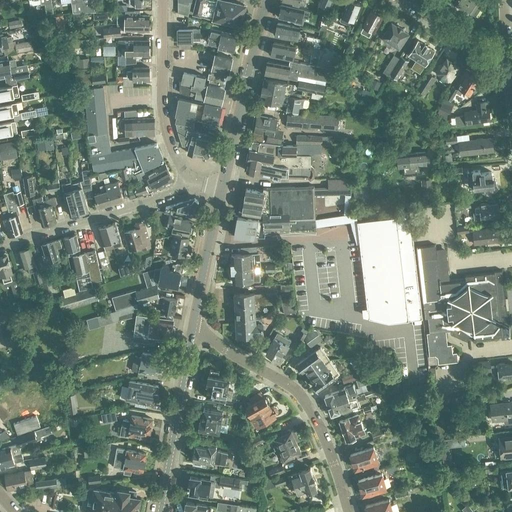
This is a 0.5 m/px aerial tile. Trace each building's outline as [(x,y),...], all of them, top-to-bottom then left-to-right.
[(40,0),(41,5),(45,5),(46,11),(53,10),(51,0),(40,0)] [(71,0),(73,14),(84,13),(82,0),(71,0)] [(82,0),(84,13),(96,13),(91,3),(91,0),(82,0)] [(192,3),(189,2),(189,0),(178,0),(178,3),(178,14),(189,17),(192,3)] [(200,16),(201,16),(240,25),(242,16),(245,6),(243,5),(219,0),(218,0),(219,1),(213,0),(189,0),(189,2),(192,3),(196,4),(194,15),(200,16)] [(320,0),(318,5),(330,10),(334,0),(320,0)] [(349,23),(350,19),(356,22),(363,5),(355,2),(354,0),(347,0),(346,0),(343,0),(341,5),(344,7),(340,19),(341,21),(347,24),(349,23)] [(456,0),(455,2),(464,9),(464,10),(471,14),(471,13),(476,16),(480,10),(476,7),(479,0),(456,0)] [(282,5),(279,7),(278,11),(280,14),(279,18),(295,22),(295,24),(303,25),(304,18),(309,19),(310,12),(298,9),(282,5)] [(371,11),(371,12),(363,26),(365,27),(362,32),(371,37),(373,32),(374,33),(383,17),(371,11)] [(108,12),(94,13),(94,21),(109,20),(108,12)] [(52,17),(53,23),(54,31),(61,30),(60,16),(52,17)] [(9,23),(11,29),(23,26),(22,20),(9,23)] [(149,32),(149,22),(125,23),(125,24),(117,24),(117,28),(111,29),(103,29),(104,38),(120,36),(120,31),(126,30),(126,31),(134,31),(134,32),(149,32)] [(276,23),(272,36),(292,40),(297,41),(304,42),(303,44),(320,48),(322,39),(305,36),(306,33),(299,31),(299,28),(294,27),(276,23)] [(397,27),(390,23),(382,39),(399,48),(407,33),(401,30),(402,29),(397,27)] [(209,36),(236,43),(238,35),(222,31),(222,32),(210,29),(209,36)] [(200,30),(179,30),(178,30),(178,42),(192,42),(192,41),(200,41),(200,30)] [(236,43),(209,36),(207,43),(218,46),(218,48),(234,52),(236,43)] [(0,51),(3,51),(3,49),(9,48),(7,37),(1,38),(1,37),(0,37),(0,51)] [(366,47),(371,49),(375,42),(370,39),(366,47)] [(419,41),(409,56),(418,61),(416,66),(422,70),(425,65),(425,66),(435,51),(429,47),(429,46),(425,44),(419,41)] [(290,47),(274,43),(271,45),(270,49),(272,52),(271,56),(288,59),(293,60),(295,48),(290,47)] [(27,44),(16,47),(17,53),(29,50),(27,44)] [(56,47),(48,48),(50,61),(58,59),(56,47)] [(115,47),(103,47),(103,56),(115,56),(115,47)] [(311,56),(319,57),(321,48),(313,47),(311,56)] [(149,57),(149,49),(128,49),(128,57),(134,57),(149,57)] [(209,80),(208,85),(224,89),(228,73),(229,73),(232,59),(215,55),(212,69),(211,74),(209,74),(207,80),(209,80)] [(383,72),(389,76),(399,59),(394,55),(383,72)] [(78,59),(78,68),(90,67),(89,58),(78,59)] [(408,62),(402,58),(391,76),(393,77),(393,78),(395,79),(395,78),(397,79),(408,62)] [(458,67),(447,60),(443,66),(441,65),(436,72),(450,82),(455,75),(453,74),(458,67)] [(13,61),(9,62),(9,61),(2,62),(0,62),(0,70),(16,67),(15,62),(13,61)] [(265,75),(297,81),(326,86),(327,81),(344,85),(346,72),(339,70),(318,66),(301,63),(290,61),(289,66),(268,62),(265,75)] [(0,77),(15,75),(16,81),(30,79),(29,72),(28,73),(27,65),(16,67),(0,70),(0,77)] [(133,78),(133,81),(149,81),(149,68),(133,68),(133,72),(127,72),(127,78),(133,78)] [(90,73),(76,74),(77,85),(91,84),(90,73)] [(225,89),(224,89),(208,85),(208,86),(204,85),(206,77),(197,75),(196,76),(184,73),(182,82),(180,82),(180,93),(190,96),(192,89),(197,90),(195,97),(205,99),(204,102),(213,104),(214,101),(221,103),(222,103),(225,89)] [(425,95),(436,79),(428,73),(417,90),(425,95)] [(479,80),(469,74),(465,79),(463,82),(462,82),(456,92),(461,95),(463,91),(470,95),(475,87),(480,90),(483,84),(479,81),(479,80)] [(93,85),(106,83),(105,76),(92,77),(93,85)] [(133,78),(127,78),(123,78),(123,86),(124,87),(133,87),(133,81),(133,78)] [(294,85),(292,85),(286,84),(286,83),(265,79),(263,86),(262,90),(284,94),(284,92),(292,93),(293,91),(293,89),(294,89),(294,87),(294,85)] [(314,91),(315,85),(299,81),(298,87),(314,91)] [(373,82),(370,88),(378,91),(380,85),(373,82)] [(0,101),(15,98),(20,97),(17,85),(0,88),(0,101)] [(315,85),(314,91),(326,94),(327,87),(315,85)] [(144,171),(135,149),(111,153),(108,134),(104,88),(95,89),(85,90),(89,135),(88,135),(89,143),(91,157),(94,172),(127,167),(129,177),(132,176),(144,171)] [(284,94),(262,90),(261,95),(262,95),(260,101),(282,105),(287,106),(292,97),(292,93),(284,92),(284,94)] [(457,93),(452,90),(446,98),(451,101),(457,93)] [(38,92),(21,95),(23,102),(39,99),(39,98),(42,97),(41,93),(38,94),(38,92)] [(292,97),(287,106),(286,113),(297,114),(298,114),(299,107),(305,108),(307,107),(308,102),(307,100),(292,97)] [(198,119),(202,103),(191,101),(191,102),(179,99),(176,116),(177,116),(176,123),(194,126),(195,119),(198,119)] [(465,116),(466,126),(479,124),(480,123),(491,122),(489,110),(486,110),(485,102),(476,103),(477,111),(464,112),(465,116)] [(222,107),(202,103),(198,119),(201,120),(201,123),(209,124),(209,122),(218,124),(222,107)] [(453,107),(442,103),(440,109),(450,114),(453,107)] [(0,119),(14,116),(19,115),(17,104),(0,106),(0,119)] [(383,111),(371,110),(370,120),(379,121),(379,118),(383,118),(383,111)] [(21,114),(22,120),(37,117),(36,111),(21,114)] [(287,127),(318,129),(318,127),(318,116),(302,116),(288,115),(287,127)] [(283,130),(278,129),(279,127),(279,123),(277,123),(277,120),(257,116),(253,141),(263,143),(264,135),(267,136),(266,142),(281,144),(283,130)] [(318,127),(318,129),(338,130),(339,117),(318,116),(318,127)] [(155,118),(153,118),(132,119),(132,120),(126,120),(127,128),(155,127),(155,118)] [(0,137),(14,134),(18,134),(15,122),(0,124),(0,137)] [(177,123),(177,128),(182,145),(189,147),(188,153),(198,156),(205,158),(211,155),(210,154),(215,137),(214,137),(215,134),(208,133),(208,135),(193,132),(194,126),(177,123)] [(155,127),(127,128),(127,136),(132,136),(155,135),(155,127)] [(21,131),(22,138),(35,135),(34,129),(21,131)] [(83,130),(71,132),(73,140),(85,137),(83,130)] [(37,137),(38,150),(54,148),(53,136),(37,137)] [(297,152),(314,153),(320,153),(320,144),(322,144),(323,137),(297,136),(297,144),(297,147),(283,147),(283,146),(252,142),(248,162),(249,162),(246,172),(261,175),(261,174),(273,176),(273,178),(281,180),(281,177),(285,178),(308,179),(310,180),(313,179),(314,175),(315,172),(313,169),(311,167),(311,156),(297,155),(297,152)] [(479,140),(460,143),(460,150),(466,149),(467,155),(493,152),(492,139),(479,140)] [(0,145),(0,151),(1,159),(18,156),(15,143),(0,145)] [(135,149),(144,171),(145,170),(164,162),(157,144),(135,148),(135,149)] [(426,152),(410,153),(396,155),(398,169),(404,168),(405,175),(412,174),(423,173),(422,166),(427,165),(427,164),(430,163),(430,157),(427,157),(426,152)] [(145,170),(144,171),(132,176),(134,182),(142,179),(145,186),(170,173),(166,165),(148,175),(145,170)] [(22,179),(21,169),(13,170),(14,180),(22,179)] [(89,171),(82,172),(84,188),(92,187),(89,171)] [(473,172),(468,173),(469,189),(475,189),(485,188),(486,193),(493,192),(493,187),(494,187),(496,184),(496,180),(494,178),(493,178),(492,173),(481,174),(480,171),(473,172)] [(173,178),(170,173),(145,186),(135,190),(136,195),(148,192),(149,193),(154,191),(172,181),(173,178)] [(32,177),(23,178),(26,197),(35,195),(32,177)] [(47,180),(48,186),(49,192),(60,191),(58,179),(47,180)] [(348,179),(328,180),(329,189),(349,189),(348,179)] [(432,180),(422,180),(424,197),(433,196),(433,190),(432,180)] [(71,184),(80,214),(89,212),(86,202),(82,188),(80,182),(71,184)] [(107,191),(111,204),(123,200),(120,188),(118,182),(106,186),(107,191)] [(369,182),(355,182),(355,207),(370,206),(369,182)] [(62,185),(64,193),(71,216),(80,214),(71,184),(71,183),(62,185)] [(244,214),(315,211),(314,187),(264,188),(264,190),(261,190),(261,192),(247,189),(247,191),(245,190),(244,199),(245,200),(245,202),(244,202),(242,211),(243,211),(243,212),(244,212),(244,214)] [(99,208),(111,204),(107,191),(96,195),(97,200),(99,208)] [(21,226),(18,216),(19,215),(17,207),(17,206),(24,204),(22,200),(20,193),(14,194),(13,192),(4,195),(8,211),(15,234),(22,232),(21,226)] [(42,226),(50,224),(43,202),(42,197),(32,200),(36,211),(38,211),(42,226)] [(55,198),(43,202),(50,224),(57,222),(52,206),(57,205),(55,198)] [(172,206),(166,208),(165,213),(173,215),(173,211),(176,212),(177,212),(183,214),(195,217),(199,202),(195,199),(189,201),(179,204),(172,206)] [(454,204),(455,210),(471,209),(470,202),(454,204)] [(475,207),(476,214),(474,214),(475,222),(482,221),(482,219),(483,219),(484,220),(488,220),(489,218),(499,217),(498,217),(500,215),(500,212),(498,211),(497,204),(487,205),(487,203),(480,204),(480,207),(475,207)] [(8,236),(15,234),(8,211),(1,213),(8,236)] [(289,230),(316,229),(315,211),(244,214),(243,217),(241,217),(235,216),(232,235),(235,235),(255,238),(257,238),(265,238),(265,235),(265,231),(289,230)] [(359,235),(367,308),(368,309),(407,304),(407,303),(413,302),(415,313),(422,312),(410,211),(395,212),(396,217),(357,222),(359,235)] [(175,217),(170,216),(168,225),(173,226),(172,232),(189,235),(189,234),(191,233),(192,229),(191,227),(192,222),(182,220),(182,218),(175,217)] [(115,223),(107,226),(115,248),(122,246),(120,240),(115,223)] [(115,248),(107,226),(98,229),(103,245),(105,251),(115,248)] [(146,227),(135,231),(140,248),(151,244),(146,227)] [(457,228),(457,235),(469,233),(469,227),(457,228)] [(486,231),(473,232),(475,245),(486,244),(486,246),(488,246),(488,243),(502,242),(500,229),(486,231)] [(140,248),(135,231),(124,234),(129,251),(140,248)] [(91,283),(85,254),(80,255),(79,252),(80,252),(76,235),(64,239),(69,258),(71,257),(75,274),(78,287),(80,293),(93,289),(91,283)] [(189,239),(174,236),(171,254),(185,257),(189,239)] [(55,242),(42,245),(45,255),(43,256),(44,259),(47,266),(61,262),(57,249),(62,248),(59,241),(55,242)] [(449,281),(447,267),(446,253),(437,254),(436,245),(417,248),(425,319),(428,319),(430,334),(427,334),(429,357),(435,356),(438,358),(438,364),(458,362),(457,353),(453,354),(452,345),(447,346),(446,332),(450,332),(451,334),(466,341),(501,337),(502,340),(511,339),(511,337),(511,332),(509,310),(507,310),(506,299),(508,299),(505,272),(465,276),(466,279),(449,281)] [(40,270),(37,271),(35,265),(30,249),(19,252),(24,269),(28,267),(30,274),(33,273),(36,285),(44,283),(42,276),(40,270)] [(85,254),(91,283),(102,281),(95,251),(85,254)] [(255,254),(252,254),(232,255),(232,264),(231,264),(232,269),(256,267),(260,267),(262,267),(261,253),(255,254)] [(17,273),(12,274),(10,268),(11,267),(7,256),(0,258),(0,277),(0,278),(1,278),(4,288),(11,286),(20,284),(17,273)] [(279,256),(279,261),(271,261),(271,265),(279,265),(285,264),(285,256),(279,256)] [(161,260),(159,260),(152,262),(152,269),(163,266),(161,261),(161,260)] [(133,261),(118,265),(122,277),(136,273),(133,261)] [(181,264),(176,264),(176,265),(173,265),(172,269),(175,270),(174,272),(168,271),(169,267),(164,266),(161,268),(161,270),(155,269),(155,272),(154,272),(148,271),(147,277),(154,278),(154,277),(157,278),(161,278),(160,284),(178,287),(178,286),(180,285),(181,282),(179,280),(179,277),(180,273),(183,272),(184,266),(182,265),(182,264),(181,264)] [(260,267),(232,269),(232,274),(233,274),(233,283),(254,282),(254,281),(261,281),(260,267)] [(49,274),(42,276),(44,283),(48,294),(54,292),(49,274)] [(160,288),(158,288),(157,286),(137,292),(136,292),(139,304),(158,298),(158,294),(160,294),(160,288)] [(23,296),(21,287),(12,290),(15,300),(24,297),(23,296)] [(93,289),(80,293),(59,299),(63,311),(97,300),(93,289)] [(136,292),(137,292),(136,291),(112,298),(116,311),(139,304),(136,292)] [(234,295),(235,306),(255,305),(259,305),(277,304),(277,293),(254,294),(234,295)] [(164,298),(158,299),(157,303),(162,304),(161,312),(175,314),(177,299),(164,298)] [(296,312),(294,303),(293,300),(288,302),(281,304),(285,315),(296,312)] [(138,316),(138,313),(144,314),(143,304),(96,317),(99,328),(138,316)] [(235,306),(235,319),(256,319),(255,305),(235,306)] [(13,314),(0,318),(0,321),(1,326),(16,322),(13,314)] [(154,318),(151,318),(138,316),(135,341),(155,343),(155,340),(161,341),(162,337),(170,338),(171,329),(172,329),(173,321),(165,319),(165,316),(154,314),(154,318)] [(261,318),(256,319),(235,319),(236,336),(257,335),(257,334),(263,334),(262,323),(261,318)] [(3,333),(4,341),(19,338),(17,330),(3,333)] [(316,332),(310,330),(305,339),(311,347),(321,339),(316,332)] [(306,334),(301,331),(295,343),(300,346),(306,334)] [(284,338),(277,334),(275,338),(266,353),(267,353),(268,356),(271,357),(273,357),(279,360),(283,352),(285,353),(289,346),(291,341),(285,337),(284,338)] [(333,337),(330,335),(326,335),(324,339),(325,342),(328,344),(332,344),(334,340),(333,337)] [(310,375),(330,360),(320,347),(316,350),(298,363),(295,366),(299,372),(303,370),(305,368),(310,375)] [(132,371),(135,371),(139,372),(140,373),(141,372),(159,375),(159,376),(161,376),(161,375),(160,375),(161,373),(164,357),(163,356),(163,357),(144,353),(143,353),(142,359),(134,358),(132,371)] [(31,364),(35,380),(51,376),(48,360),(31,364)] [(340,373),(330,360),(310,375),(315,381),(314,382),(313,385),(316,389),(319,389),(336,377),(335,377),(340,373)] [(498,368),(493,369),(493,370),(491,370),(490,362),(478,364),(479,373),(491,372),(492,380),(499,379),(499,380),(501,379),(503,380),(506,380),(507,379),(511,378),(511,364),(505,366),(504,364),(498,365),(498,368)] [(476,363),(471,364),(477,396),(439,410),(435,369),(430,369),(435,417),(483,399),(476,363)] [(67,370),(59,372),(61,380),(69,378),(67,370)] [(209,385),(206,397),(225,400),(226,400),(226,399),(232,400),(233,392),(227,391),(229,379),(219,377),(219,372),(210,371),(209,376),(207,385),(209,385)] [(356,373),(342,378),(344,384),(358,380),(356,373)] [(367,378),(357,381),(359,387),(369,384),(367,378)] [(130,381),(128,391),(126,400),(137,402),(136,406),(143,407),(144,403),(154,405),(154,406),(155,406),(155,405),(156,399),(157,399),(158,393),(157,393),(158,387),(159,387),(159,386),(157,386),(138,383),(137,383),(130,381)] [(401,396),(397,384),(389,386),(393,398),(401,396)] [(328,406),(349,399),(353,398),(352,396),(357,394),(354,385),(351,386),(350,385),(344,387),(345,389),(325,396),(328,403),(327,403),(328,406)] [(427,388),(417,392),(420,399),(429,396),(427,388)] [(349,399),(328,406),(329,408),(330,408),(332,415),(343,411),(344,413),(361,407),(359,401),(367,398),(373,396),(372,391),(356,396),(357,398),(350,401),(349,399)] [(261,393),(249,399),(253,404),(252,404),(247,408),(251,415),(252,416),(258,427),(263,424),(265,427),(272,423),(271,420),(270,420),(275,417),(275,415),(278,414),(279,411),(277,408),(274,407),(271,408),(268,404),(269,404),(268,403),(269,403),(270,401),(268,397),(266,397),(265,398),(265,397),(264,398),(261,393)] [(78,413),(75,394),(66,396),(69,415),(78,413)] [(469,406),(471,412),(486,406),(484,400),(469,406)] [(503,425),(511,423),(511,404),(511,405),(511,403),(491,405),(493,420),(503,419),(503,425)] [(219,433),(219,432),(227,433),(229,426),(227,425),(228,418),(223,417),(222,417),(223,412),(204,409),(202,420),(201,420),(199,429),(200,429),(199,435),(207,436),(209,431),(219,433)] [(115,412),(105,415),(101,415),(103,424),(117,421),(115,412)] [(359,414),(340,421),(342,427),(344,433),(346,440),(347,440),(349,443),(356,441),(355,437),(366,433),(359,414)] [(14,424),(18,435),(41,427),(37,416),(14,424)] [(152,420),(132,417),(131,422),(123,421),(120,436),(128,438),(129,436),(130,436),(149,439),(152,420)] [(34,432),(34,433),(37,441),(42,439),(41,437),(52,433),(49,426),(34,432)] [(275,439),(277,444),(275,445),(275,446),(274,448),(276,451),(277,450),(280,449),(280,450),(296,443),(299,442),(297,437),(293,429),(282,433),(283,436),(275,439)] [(385,429),(372,433),(374,440),(388,436),(385,429)] [(37,441),(34,433),(16,439),(18,445),(10,447),(0,450),(0,459),(18,455),(22,455),(20,448),(37,442),(37,441)] [(265,434),(253,440),(255,446),(267,440),(265,434)] [(462,438),(451,439),(452,447),(465,446),(464,438),(462,438)] [(490,454),(495,454),(495,460),(511,457),(511,438),(500,440),(500,446),(494,447),(489,448),(490,454)] [(111,443),(99,445),(100,456),(106,456),(105,451),(112,450),(111,443)] [(280,449),(277,450),(283,463),(294,458),(293,456),(301,453),(299,449),(296,443),(280,450),(280,449)] [(214,463),(220,464),(226,465),(228,454),(216,451),(217,447),(209,446),(209,448),(197,446),(196,451),(195,450),(193,459),(194,460),(193,465),(206,467),(207,462),(213,464),(214,463)] [(352,466),(355,467),(355,469),(378,462),(374,447),(350,455),(352,460),(351,463),(352,466)] [(146,454),(117,449),(114,468),(125,470),(124,474),(131,475),(132,471),(143,473),(146,454)] [(0,469),(15,465),(15,464),(24,461),(22,455),(18,455),(0,459),(0,469)] [(45,458),(31,461),(32,470),(47,468),(45,458)] [(283,466),(269,471),(272,477),(285,472),(283,466)] [(501,472),(503,488),(508,488),(509,488),(511,487),(511,470),(506,471),(501,472)] [(30,471),(24,472),(5,476),(8,491),(27,487),(27,485),(33,484),(31,478),(33,477),(32,475),(31,475),(30,471)] [(360,492),(362,494),(363,495),(387,489),(382,474),(359,480),(360,486),(358,488),(360,492)] [(101,475),(88,476),(90,484),(102,482),(101,475)] [(211,481),(190,478),(189,486),(191,486),(190,494),(208,497),(208,496),(213,497),(214,487),(220,488),(220,487),(228,489),(228,491),(237,492),(239,480),(220,477),(219,483),(210,481),(211,481)] [(285,477),(274,481),(276,487),(287,483),(285,477)] [(439,477),(428,479),(429,485),(440,482),(439,477)] [(62,479),(36,482),(37,490),(63,486),(62,479)] [(315,481),(296,488),(298,495),(308,492),(310,497),(318,494),(316,489),(318,489),(315,481)] [(137,511),(140,499),(129,497),(130,491),(119,490),(119,491),(116,491),(116,494),(88,489),(87,497),(90,497),(87,511),(137,511)] [(409,491),(395,495),(396,500),(410,496),(409,491)] [(392,511),(389,500),(366,506),(367,511),(392,511)] [(187,511),(186,511),(210,511),(211,507),(207,507),(206,506),(186,503),(185,511),(187,511)] [(256,511),(257,509),(218,503),(217,511),(226,511),(256,511)]
